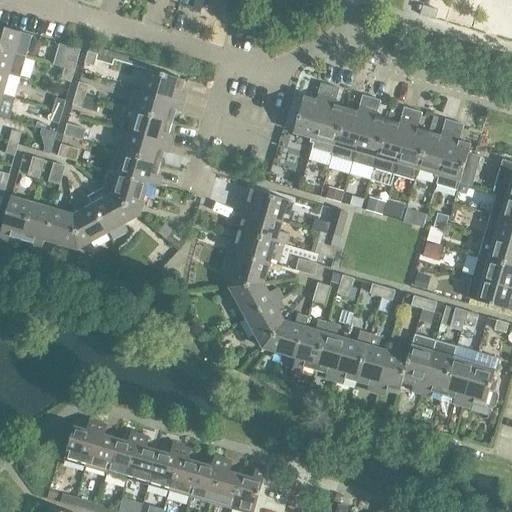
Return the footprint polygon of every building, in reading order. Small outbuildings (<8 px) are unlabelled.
[(423,6),(420,15),(435,20),(438,10),(423,6)] [(20,33),(0,27),(0,50),(14,54),(20,33)] [(26,57),(14,54),(0,50),(0,72),(8,75),(20,78),(26,57)] [(94,67),(98,55),(88,53),(85,64),(94,67)] [(74,71),(78,59),(68,57),(65,68),(74,71)] [(71,82),(74,71),(65,68),(62,80),(71,82)] [(181,93),(184,81),(148,70),(142,90),(183,102),(186,95),(181,93)] [(8,75),(0,72),(0,94),(2,95),(8,75)] [(89,86),(79,83),(76,95),(85,97),(89,86)] [(314,145),(330,87),(322,85),(317,101),(305,97),(294,134),(311,139),(310,144),(314,145)] [(333,155),(346,109),(334,106),(339,90),(330,87),(314,145),(312,150),(333,155)] [(181,110),(183,102),(142,90),(136,111),(173,122),(176,109),(181,110)] [(82,109),(85,97),(76,95),(73,106),(82,109)] [(352,163),(371,99),(363,97),(358,113),(346,109),(333,155),(332,157),(352,163)] [(62,113),(66,101),(56,99),(53,110),(62,113)] [(373,170),(388,121),(375,118),(380,102),(371,99),(352,163),(373,170)] [(169,135),(173,122),(136,111),(136,112),(126,109),(123,119),(133,121),(130,132),(172,144),(174,136),(169,135)] [(394,176),(413,112),(404,109),(400,125),(388,121),(373,170),(394,176)] [(59,124),(62,113),(53,110),(50,121),(59,124)] [(415,182),(418,170),(429,134),(417,130),(422,114),(413,112),(394,176),(415,182)] [(438,181),(454,124),(445,122),(441,137),(429,134),(418,170),(435,175),(434,180),(438,181)] [(462,127),(454,124),(438,181),(436,186),(457,192),(470,145),(458,142),(462,127)] [(73,139),(77,127),(67,125),(64,136),(73,139)] [(86,130),(77,127),(73,139),(83,142),(86,130)] [(18,145),(18,144),(21,134),(12,131),(8,143),(18,145)] [(169,152),(172,144),(130,132),(124,153),(161,163),(165,150),(169,152)] [(15,157),(18,145),(8,143),(5,154),(15,157)] [(67,160),(71,148),(61,145),(58,157),(67,160)] [(80,151),(71,148),(67,160),(77,162),(80,151)] [(157,176),(161,163),(124,153),(118,174),(148,183),(160,186),(162,178),(157,176)] [(42,170),(45,160),(33,157),(31,166),(42,170)] [(499,173),(500,173),(494,194),(496,195),(511,199),(511,163),(502,161),(499,173)] [(63,176),(66,166),(54,163),(51,172),(63,176)] [(40,179),(42,170),(31,166),(28,176),(40,179)] [(0,185),(6,187),(9,175),(0,172),(0,185)] [(63,176),(51,172),(49,182),(60,185),(63,176)] [(148,183),(118,174),(112,172),(109,181),(115,183),(112,195),(139,216),(148,183)] [(329,187),(326,199),(340,203),(343,191),(329,187)] [(242,202),(240,210),(281,222),(287,201),(251,191),(247,204),(242,202)] [(108,232),(139,216),(112,195),(93,205),(108,232)] [(511,199),(496,195),(490,216),(500,218),(511,221),(511,199)] [(22,240),(32,203),(12,197),(0,237),(0,239),(7,241),(9,236),(22,240)] [(352,197),(350,206),(361,208),(363,199),(352,197)] [(385,204),(382,215),(404,221),(407,209),(409,204),(387,198),(385,204)] [(382,215),(385,204),(370,199),(366,211),(382,215)] [(44,239),(52,209),(32,203),(22,240),(34,244),(33,249),(41,251),(45,240),(44,239)] [(78,249),(108,232),(93,205),(74,215),(78,249)] [(78,249),(74,215),(52,209),(44,239),(45,240),(78,249)] [(407,209),(404,221),(424,226),(427,215),(407,209)] [(281,222),(240,210),(238,218),(243,219),(239,232),(275,243),(275,244),(284,246),(288,236),(278,233),(281,222)] [(347,214),(336,210),(328,235),(340,239),(347,214)] [(438,214),(434,227),(447,224),(449,217),(438,214)] [(511,221),(500,218),(490,216),(484,236),(511,244),(511,221)] [(432,228),(428,241),(440,244),(444,231),(432,228)] [(275,243),(239,232),(235,245),(230,243),(227,251),(239,255),(269,263),(275,244),(275,243)] [(511,244),(484,236),(478,257),(511,266),(511,244)] [(325,257),(328,245),(319,243),(315,254),(325,257)] [(427,244),(423,257),(438,261),(442,248),(427,244)] [(334,260),(337,248),(328,245),(325,257),(334,260)] [(263,285),(269,263),(239,255),(229,288),(263,285)] [(511,266),(478,257),(472,278),(511,289),(511,266)] [(305,274),(308,262),(299,260),(296,271),(305,274)] [(318,265),(308,262),(305,274),(314,277),(318,265)] [(417,273),(414,286),(427,290),(431,276),(417,273)] [(351,287),(354,279),(342,275),(339,285),(351,288),(351,287)] [(511,289),(472,278),(466,299),(511,311),(511,289)] [(318,284),(315,293),(327,297),(330,287),(318,284)] [(381,297),(383,287),(372,284),(369,293),(381,297)] [(246,318),(282,299),(277,289),(268,294),(263,285),(229,288),(246,318)] [(348,297),(351,288),(339,285),(337,294),(348,297)] [(351,288),(348,297),(354,299),(357,289),(351,287),(351,288)] [(392,300),(395,291),(383,287),(381,297),(392,300)] [(324,306),(327,297),(315,293),(313,302),(324,306)] [(422,309),(425,300),(413,297),(411,305),(422,309)] [(263,349),(283,322),(278,312),(283,309),(279,301),(282,299),(246,318),(263,349)] [(433,312),(436,303),(425,300),(422,309),(433,312)] [(463,321),(466,312),(455,308),(452,318),(463,321)] [(342,311),(339,323),(350,326),(353,314),(342,311)] [(475,324),(478,315),(466,312),(463,321),(475,324)] [(297,357),(305,328),(308,319),(297,315),(294,325),(283,322),(263,349),(296,358),(296,357),(297,357)] [(452,318),(449,328),(460,331),(463,321),(452,318)] [(505,333),(508,324),(497,321),(494,330),(505,333)] [(315,371),(329,325),(318,322),(315,331),(305,328),(297,357),(296,357),(296,358),(293,369),(299,371),(301,366),(315,371)] [(333,381),(345,340),(337,338),(340,328),(329,325),(315,371),(327,374),(326,379),(333,381)] [(356,382),(369,337),(359,334),(356,343),(345,340),(333,381),(341,383),(343,378),(356,382)] [(420,394),(435,341),(414,335),(408,358),(401,382),(402,383),(414,386),(412,392),(420,394)] [(375,394),(387,352),(377,349),(380,340),(369,337),(356,382),(369,386),(368,391),(375,394)] [(442,395),(452,359),(456,347),(435,341),(420,394),(427,396),(429,391),(442,395)] [(401,382),(408,358),(387,352),(375,394),(383,396),(384,391),(399,395),(402,383),(401,382)] [(461,406),(473,365),(452,359),(442,395),(455,399),(453,404),(461,406)] [(494,371),(473,365),(461,406),(469,409),(471,403),(484,407),(491,408),(494,406),(497,396),(495,392),(489,390),(494,371)] [(86,469),(99,425),(89,422),(87,432),(74,429),(65,463),(86,469)] [(107,474),(116,441),(105,437),(108,427),(99,425),(86,469),(107,474)] [(128,480),(140,436),(131,433),(128,444),(116,441),(107,474),(128,480)] [(149,486),(158,452),(146,449),(149,439),(140,436),(128,480),(149,486)] [(170,492),(182,448),(173,445),(170,456),(158,452),(149,486),(170,492)] [(191,497),(200,464),(188,461),(191,450),(182,448),(170,492),(191,497)] [(211,503),(223,459),(214,457),(211,467),(200,464),(191,497),(211,503)] [(232,509),(241,475),(230,472),(233,462),(223,459),(211,503),(232,509)] [(243,511),(254,511),(266,471),(256,468),(253,479),(241,475),(232,509),(243,511)] [(133,511),(141,511),(144,501),(125,495),(121,509),(133,511)] [(75,509),(77,501),(63,497),(61,505),(75,509)] [(89,511),(91,505),(77,501),(75,509),(84,511),(89,511)] [(148,511),(164,511),(166,506),(151,503),(148,511)]
